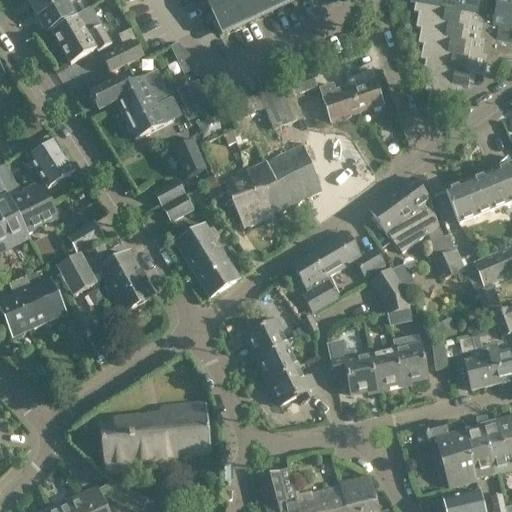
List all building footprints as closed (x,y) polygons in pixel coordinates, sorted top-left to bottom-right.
[(26,0),(33,11),(52,0),(26,0)] [(75,16),(65,0),(52,0),(33,11),(46,33),(75,16)] [(75,11),(93,0),(74,0),(70,3),(75,11)] [(205,0),(222,35),(296,0),(205,0)] [(511,0),(415,0),(413,14),(418,15),(416,30),(421,30),(418,45),(423,46),(420,61),(425,62),(423,77),(428,78),(425,93),(430,94),(427,109),(439,111),(440,101),(455,103),(457,88),(467,90),(468,85),(473,86),(475,76),(485,78),(488,58),(511,62),(511,0)] [(77,18),(51,33),(70,66),(96,51),(97,54),(111,46),(100,27),(89,9),(87,11),(76,17),(77,18)] [(110,74),(143,58),(136,43),(130,31),(119,37),(124,49),(103,59),(110,74)] [(156,71),(165,87),(182,77),(173,61),(156,71)] [(76,73),(53,81),(59,100),(83,92),(76,73)] [(349,93),(357,116),(382,107),(370,73),(347,81),(351,92),(349,93)] [(316,89),(311,75),(289,84),(294,97),(316,89)] [(114,104),(116,104),(114,101),(129,94),(136,109),(153,101),(154,104),(168,97),(168,96),(161,81),(147,88),(143,80),(129,86),(125,77),(90,94),(99,112),(114,104)] [(258,97),(229,110),(236,125),(265,113),(273,132),(302,120),(287,85),(258,97)] [(357,116),(349,93),(336,97),(333,86),(319,91),(331,125),(357,116)] [(175,111),(168,97),(154,104),(153,101),(136,109),(129,94),(114,101),(116,104),(114,104),(122,121),(124,120),(127,126),(126,128),(129,134),(132,136),(134,141),(175,121),(171,113),(175,111)] [(203,95),(183,104),(189,118),(209,108),(203,95)] [(14,129),(24,144),(41,133),(31,118),(14,129)] [(265,118),(258,121),(265,136),(272,133),(265,118)] [(238,133),(224,140),(228,149),(235,146),(234,141),(240,139),(238,133)] [(47,140),(25,154),(29,160),(48,190),(75,173),(56,143),(51,146),(47,140)] [(205,172),(193,143),(173,151),(186,181),(195,177),(205,172)] [(230,181),(233,188),(245,183),(249,191),(253,189),(263,211),(269,208),(271,215),(320,194),(302,148),(230,181)] [(467,183),(481,217),(511,204),(511,166),(511,165),(511,166),(507,158),(496,168),(497,171),(467,183)] [(209,181),(205,172),(195,177),(200,190),(205,188),(211,185),(209,181)] [(222,197),(214,179),(209,181),(211,185),(205,188),(211,201),(222,197)] [(409,237),(415,245),(438,229),(430,204),(412,180),(410,182),(410,183),(386,201),(385,199),(383,201),(409,237)] [(245,183),(233,188),(230,181),(222,184),(243,230),(273,219),(271,215),(269,208),(263,211),(253,189),(249,191),(245,183)] [(184,197),(176,182),(154,195),(162,209),(184,197)] [(481,217),(467,183),(445,193),(459,226),(481,217)] [(27,236),(58,220),(41,185),(22,194),(20,191),(7,197),(27,236)] [(7,197),(0,200),(0,254),(29,240),(27,236),(7,197)] [(192,211),(184,197),(162,209),(170,224),(192,211)] [(383,201),(368,212),(386,236),(387,235),(395,247),(401,255),(415,245),(409,237),(383,201)] [(103,241),(93,223),(68,239),(78,256),(103,241)] [(209,300),(239,281),(214,243),(218,239),(213,231),(208,232),(204,227),(175,245),(209,300)] [(345,235),(311,256),(325,280),(326,280),(355,263),(364,279),(384,267),(375,251),(360,260),(352,246),(355,244),(351,236),(347,238),(345,235)] [(427,248),(441,281),(463,271),(449,239),(427,248)] [(154,298),(130,254),(112,264),(101,245),(80,257),(92,277),(98,274),(122,316),(154,298)] [(511,250),(474,267),(484,291),(511,279),(511,250)] [(80,257),(79,256),(57,269),(73,298),(96,286),(91,278),(92,277),(80,257)] [(326,280),(325,280),(311,256),(292,267),(306,291),(307,291),(310,295),(303,299),(312,315),(337,300),(334,294),(326,280)] [(390,270),(370,283),(383,303),(386,315),(409,310),(406,294),(390,270)] [(35,274),(27,278),(30,285),(39,282),(35,274)] [(15,298),(0,304),(0,311),(13,340),(29,333),(24,321),(26,320),(21,312),(29,308),(23,294),(28,292),(26,288),(31,286),(30,285),(27,278),(10,285),(15,298)] [(50,283),(28,292),(23,294),(29,308),(21,312),(26,320),(24,321),(29,333),(65,317),(50,283)] [(501,312),(496,300),(485,305),(492,315),(501,312)] [(502,341),(511,337),(511,320),(509,312),(493,317),(502,341)] [(308,339),(318,333),(311,319),(300,323),(308,339)] [(129,329),(124,320),(112,327),(116,336),(129,329)] [(263,329),(245,338),(257,363),(287,348),(273,320),(261,326),(263,329)] [(449,321),(433,328),(440,341),(455,334),(449,321)] [(417,336),(392,342),(395,353),(402,386),(427,380),(420,348),(417,336)] [(463,356),(470,354),(474,353),(472,341),(460,344),(463,356)] [(269,386),(299,372),(287,348),(257,363),(269,386)] [(511,382),(511,361),(510,352),(499,355),(497,348),(482,351),(486,369),(488,368),(493,387),(511,382)] [(471,392),(472,392),(493,387),(488,368),(486,369),(482,351),(474,353),(470,354),(472,361),(464,363),(471,392)] [(402,386),(395,353),(370,358),(378,391),(402,386)] [(370,358),(353,362),(351,355),(330,359),(335,380),(347,378),(351,397),(378,391),(370,358)] [(279,408),(297,400),(300,405),(319,396),(310,377),(303,380),(299,372),(269,386),(279,408)] [(210,455),(206,404),(160,409),(161,416),(99,422),(106,475),(124,473),(124,468),(166,464),(166,459),(210,455)] [(485,418),(476,421),(478,429),(481,428),(489,458),(493,476),(511,472),(511,411),(509,412),(511,421),(488,427),(485,418)] [(424,429),(424,430),(427,441),(427,442),(435,440),(449,490),(476,483),(476,480),(465,433),(448,437),(444,423),(424,429)] [(476,480),(493,476),(489,458),(481,428),(478,429),(465,433),(476,480)] [(424,430),(415,433),(418,444),(427,441),(424,430)] [(295,499),(288,472),(258,480),(266,508),(265,508),(266,511),(298,511),(295,499)] [(377,511),(369,480),(339,487),(344,511),(377,511)] [(106,511),(102,502),(108,499),(133,511),(142,511),(148,501),(147,501),(135,495),(127,490),(112,483),(111,482),(107,488),(97,492),(96,489),(45,511),(106,511)] [(344,511),(339,487),(295,499),(298,511),(344,511)] [(443,501),(445,511),(482,511),(479,493),(443,501)] [(490,499),(492,511),(504,511),(501,497),(490,499)] [(155,511),(158,507),(148,501),(142,511),(155,511)]
